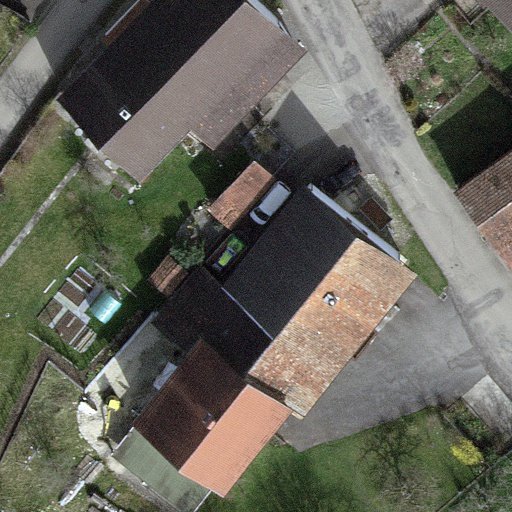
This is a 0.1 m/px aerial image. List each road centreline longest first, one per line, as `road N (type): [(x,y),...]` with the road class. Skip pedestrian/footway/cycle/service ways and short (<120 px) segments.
road 1 (residential): [(319,0),(394,161),(511,332)]
road 2 (residential): [(0,119),(91,0)]
